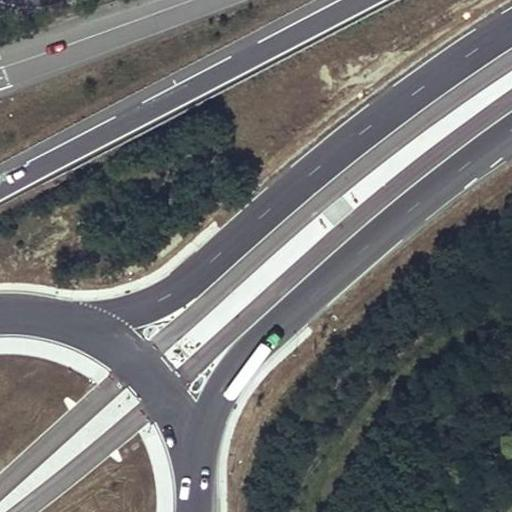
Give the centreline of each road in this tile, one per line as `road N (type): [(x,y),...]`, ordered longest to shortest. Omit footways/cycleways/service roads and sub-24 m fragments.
road 1 (primary): [(511,34),(261,217),(179,290),(119,317),(75,323)]
road 2 (primary): [(190,453),(205,412),(259,341),(511,130)]
road 3 (motorway): [(345,0),(0,177)]
road 4 (motorway): [(226,0),(0,81)]
road 5 (motorway): [(182,0),(0,60)]
road 6 (primary): [(190,453),(151,375),(108,338),(75,323)]
